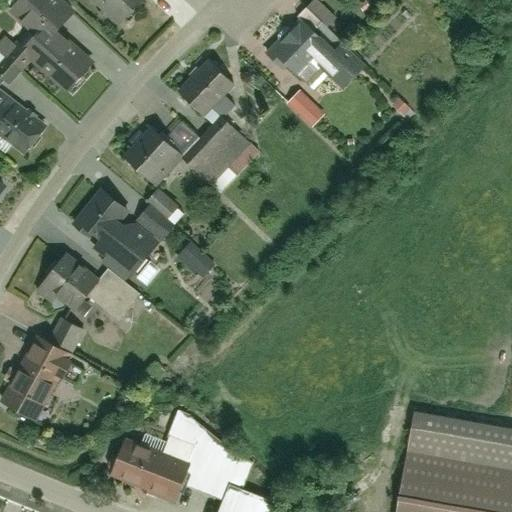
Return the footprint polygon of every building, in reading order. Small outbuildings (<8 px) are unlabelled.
[(54,0),(12,0),(10,4),(44,33),(27,52),(71,89),(95,61),(60,32),(74,16),(54,0)] [(147,0),(86,0),(85,2),(124,34),(151,2),(147,0)] [(269,50),(301,81),(317,65),(346,92),(370,67),(342,39),(309,8),(269,50)] [(220,51),(181,96),(212,122),(250,77),(220,51)] [(0,77),(0,137),(25,156),(53,116),(0,77)] [(300,92),(288,105),(315,131),(328,117),(300,92)] [(162,123),(131,162),(156,183),(188,144),(162,123)] [(232,133),(196,170),(223,196),(259,159),(232,133)] [(0,173),(0,204),(15,186),(0,173)] [(161,188),(148,204),(175,226),(188,210),(161,188)] [(97,195),(70,228),(135,281),(162,247),(97,195)] [(69,254),(40,292),(75,319),(104,280),(69,254)] [(36,338),(5,409),(43,426),(74,355),(36,338)] [(511,489),(511,417),(425,401),(412,470),(511,489)] [(192,413),(179,409),(165,450),(132,435),(113,472),(180,502),(188,484),(226,500),(233,484),(245,489),(254,463),(192,413)] [(511,511),(511,489),(412,470),(403,511),(511,511)] [(226,500),(221,511),(276,511),(280,502),(245,489),(233,484),(226,500)]
